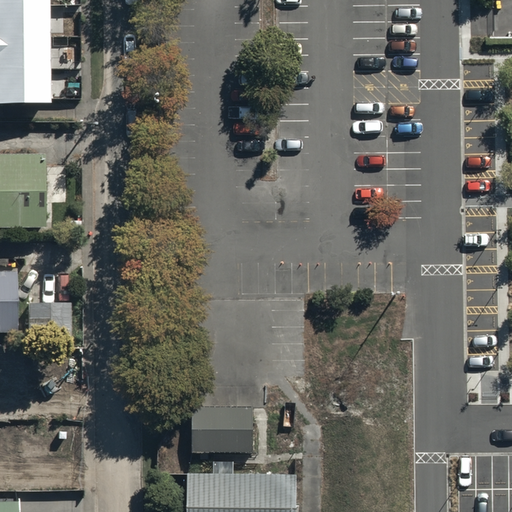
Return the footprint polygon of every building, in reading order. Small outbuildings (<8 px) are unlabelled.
[(0,0),(0,103),(48,103),(46,0),(0,0)] [(0,227),(43,227),(42,154),(0,154),(0,227)] [(408,240),(325,239),(325,289),(407,290),(408,240)] [(16,271),(0,271),(0,332),(17,332),(16,271)] [(70,303),(26,302),(26,334),(69,334),(70,303)] [(289,376),(289,422),(380,423),(380,388),(390,388),(390,315),(337,315),(336,376),(289,376)] [(9,347),(0,346),(0,394),(10,394),(9,347)] [(253,407),(189,406),(188,451),(253,452),(253,407)] [(10,421),(0,421),(0,472),(9,473),(10,421)] [(187,473),(186,511),(295,511),(296,473),(235,473),(235,460),(212,460),(212,473),(187,473)] [(0,511),(17,511),(18,501),(1,501),(1,492),(0,492),(0,511)]
